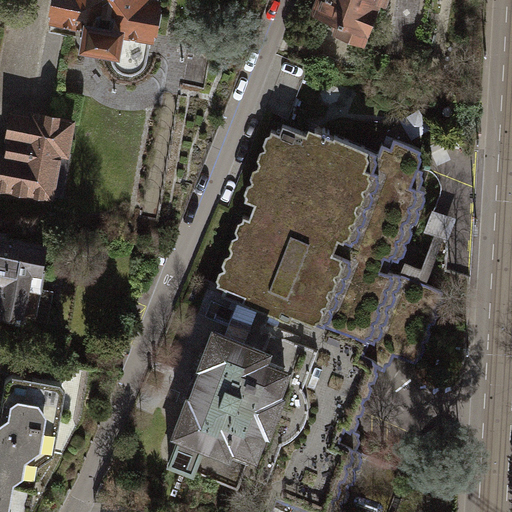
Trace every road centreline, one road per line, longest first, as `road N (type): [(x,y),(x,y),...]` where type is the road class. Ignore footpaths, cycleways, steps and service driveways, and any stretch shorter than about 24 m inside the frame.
road 1 (residential): [(283,0),(73,511)]
road 2 (tertiary): [(511,163),(491,511)]
